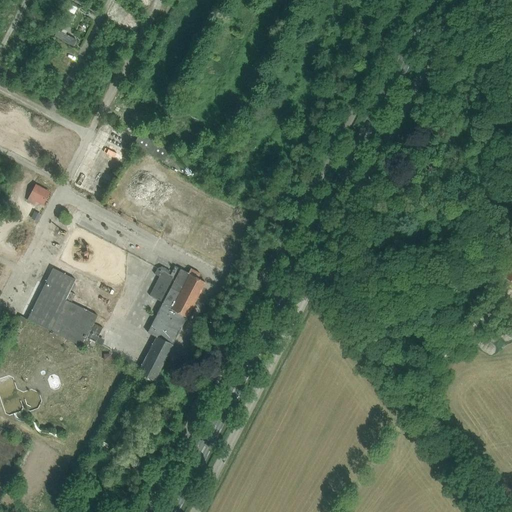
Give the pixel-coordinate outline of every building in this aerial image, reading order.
[(43,0),(41,5),(61,12),(65,0),(43,0)] [(136,9),(139,0),(121,0),(121,2),(136,9)] [(1,2),(0,3),(0,6),(9,10),(11,5),(1,2)] [(69,4),(66,10),(73,14),(76,8),(69,4)] [(111,20),(117,23),(120,16),(114,13),(111,20)] [(61,20),(57,27),(62,30),(65,23),(61,20)] [(40,41),(44,33),(28,25),(24,33),(40,41)] [(128,36),(130,30),(123,27),(121,33),(128,36)] [(123,49),(128,39),(114,32),(109,42),(123,49)] [(72,57),(55,51),(58,45),(50,42),(47,49),(55,52),(53,58),(69,64),(72,57)] [(19,45),(16,53),(27,58),(30,50),(19,45)] [(108,48),(96,72),(104,76),(116,52),(108,48)] [(11,72),(27,78),(30,71),(14,65),(11,72)] [(44,69),(41,76),(62,85),(65,78),(44,69)] [(77,94),(80,95),(83,89),(99,96),(103,87),(84,78),(77,94)] [(37,90),(48,98),(52,92),(41,84),(37,90)] [(88,112),(91,106),(79,99),(76,105),(88,112)] [(0,137),(3,139),(14,117),(6,114),(0,127),(0,137)] [(42,128),(45,122),(35,118),(33,124),(42,128)] [(21,148),(29,124),(23,122),(14,145),(21,148)] [(38,155),(48,135),(41,131),(30,151),(38,155)] [(65,131),(51,154),(58,158),(72,135),(65,131)] [(57,140),(60,134),(55,131),(52,137),(57,140)] [(163,159),(169,147),(140,131),(134,143),(163,159)] [(77,149),(80,141),(72,138),(69,147),(77,149)] [(115,160),(123,163),(125,159),(117,155),(115,160)] [(161,173),(165,161),(160,159),(156,170),(161,173)] [(2,184),(8,187),(16,169),(10,167),(2,184)] [(25,183),(17,201),(25,204),(32,186),(25,183)] [(36,184),(29,197),(37,201),(43,204),(50,192),(36,184)] [(159,228),(166,213),(161,210),(154,225),(159,228)] [(35,211),(31,218),(37,222),(41,215),(35,211)] [(12,246),(17,250),(21,244),(15,239),(19,234),(28,241),(34,234),(25,227),(26,226),(19,221),(0,246),(8,252),(12,246)] [(27,273),(33,278),(41,267),(35,262),(27,273)] [(173,345),(172,344),(186,317),(187,317),(205,281),(198,278),(200,273),(191,269),(188,273),(175,266),(170,274),(168,273),(170,271),(161,266),(157,268),(154,273),(160,276),(149,295),(163,302),(147,332),(156,337),(138,372),(154,380),(173,345)] [(69,291),(75,279),(52,268),(27,319),(20,316),(16,325),(23,328),(27,319),(51,331),(50,332),(52,333),(53,332),(82,346),(92,350),(103,327),(94,323),(97,315),(71,302),(75,294),(69,291)]
